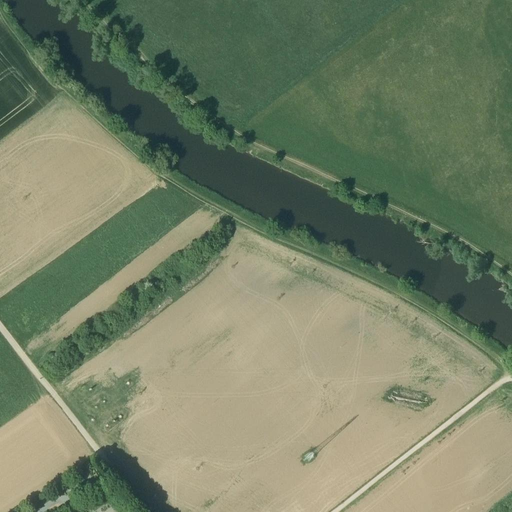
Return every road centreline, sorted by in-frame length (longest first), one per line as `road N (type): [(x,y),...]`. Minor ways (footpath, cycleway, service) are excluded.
road 1 (track): [(329,511),(366,401),(388,375),(449,363),(511,374)]
road 2 (track): [(0,327),(143,511)]
